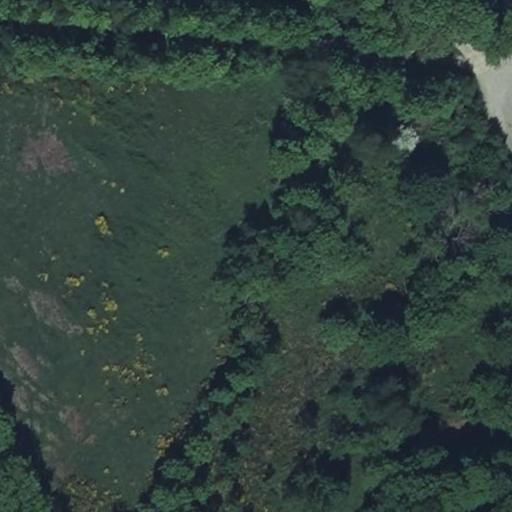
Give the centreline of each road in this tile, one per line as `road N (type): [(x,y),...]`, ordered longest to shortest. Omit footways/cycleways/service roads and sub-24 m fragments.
road 1 (track): [(0,9),(348,29),(499,75),(511,71)]
road 2 (track): [(511,103),(499,75),(419,0)]
